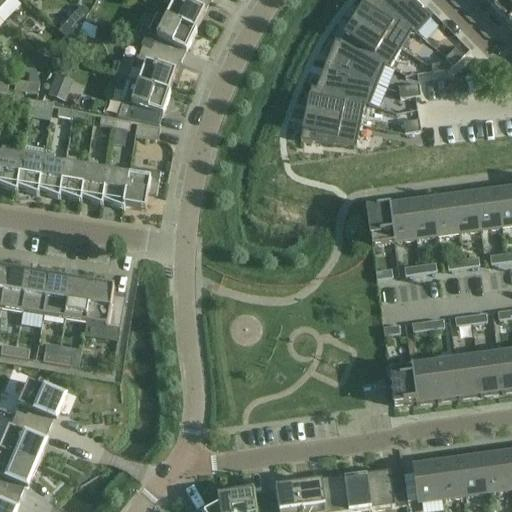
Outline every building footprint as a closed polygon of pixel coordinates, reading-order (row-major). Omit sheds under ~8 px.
[(0,0),(0,10),(9,0),(0,0)] [(172,9),(166,20),(196,35),(197,34),(195,34),(206,13),(211,5),(202,0),(166,0),(164,5),(172,9)] [(367,0),(366,0),(353,22),(401,52),(411,35),(415,37),(416,37),(367,0)] [(368,0),(367,0),(416,37),(431,20),(421,12),(423,10),(413,1),(411,2),(408,0),(372,0),(371,2),(368,0)] [(482,0),(493,11),(503,0),(482,0)] [(511,0),(503,0),(493,11),(508,26),(511,22),(511,0)] [(157,15),(141,48),(142,49),(150,52),(180,65),(181,65),(196,35),(166,20),(157,15)] [(335,42),(335,43),(389,70),(401,52),(353,22),(339,44),(335,42)] [(335,43),(325,67),(377,88),(385,69),(389,71),(389,70),(335,43)] [(127,82),(139,86),(170,96),(169,95),(180,65),(150,52),(142,49),(135,71),(131,70),(127,82)] [(456,50),(451,55),(459,64),(465,58),(464,58),(456,50)] [(451,55),(445,61),(453,69),(458,64),(459,64),(451,55)] [(50,60),(46,68),(52,74),(58,68),(55,60),(50,60)] [(443,66),(431,67),(432,75),(444,74),(443,66)] [(311,90),(311,91),(369,108),(377,88),(325,67),(315,91),(311,90)] [(56,78),(48,98),(64,104),(72,84),(56,78)] [(0,81),(0,91),(8,93),(9,82),(0,81)] [(170,96),(139,86),(127,82),(120,101),(124,102),(118,120),(159,128),(170,96)] [(16,83),(14,94),(26,96),(28,85),(16,83)] [(28,85),(26,96),(38,98),(39,87),(28,85)] [(418,87),(406,89),(408,101),(420,99),(419,87),(418,87)] [(406,89),(398,90),(400,102),(408,101),(406,89)] [(311,91),(305,116),(360,128),(365,108),(369,109),(369,108),(311,91)] [(17,101),(16,109),(30,111),(32,103),(17,101)] [(32,103),(30,111),(45,113),(46,105),(32,103)] [(59,112),(57,120),(72,123),(73,115),(59,112)] [(73,115),(72,123),(86,126),(88,118),(73,115)] [(305,116),(300,144),(356,150),(360,128),(305,116)] [(101,121),(99,128),(115,131),(116,124),(101,121)] [(419,123),(411,124),(413,136),(420,135),(419,129),(419,127),(419,123)] [(116,124),(115,131),(129,134),(130,127),(116,124)] [(411,124),(403,125),(405,137),(413,136),(411,124)] [(160,133),(137,128),(135,140),(158,144),(160,133)] [(0,188),(17,195),(22,161),(10,159),(11,151),(2,149),(0,158),(0,188)] [(18,191),(38,198),(46,152),(24,149),(22,161),(17,195),(18,191)] [(46,152),(38,198),(39,199),(39,194),(59,202),(65,168),(53,166),(55,158),(46,156),(46,152)] [(61,198),(81,205),(86,171),(75,170),(76,161),(66,160),(65,168),(59,202),(60,202),(61,198)] [(86,171),(81,205),(81,206),(82,201),(102,209),(107,175),(96,173),(97,164),(88,163),(86,171)] [(129,178),(123,212),(124,213),(125,208),(146,213),(148,197),(156,198),(158,185),(160,175),(140,172),(130,170),(129,178)] [(103,205),(123,212),(129,178),(107,175),(102,209),(103,209),(103,205)] [(497,194),(502,232),(511,230),(511,194),(509,195),(508,192),(497,194)] [(475,197),(480,235),(502,232),(497,194),(496,194),(496,196),(487,198),(487,195),(475,197)] [(454,200),(459,238),(480,235),(475,197),(474,197),(475,199),(466,200),(466,198),(454,200)] [(432,203),(437,241),(459,238),(454,200),(453,200),(453,202),(444,203),(444,201),(432,203)] [(411,205),(416,243),(437,241),(432,203),(431,203),(432,205),(423,206),(423,204),(411,205)] [(390,208),(395,246),(416,243),(411,205),(410,206),(410,208),(402,209),(401,207),(390,208)] [(372,249),(395,246),(390,208),(389,208),(389,211),(367,214),(372,249)] [(506,266),(505,257),(490,260),(491,268),(506,266)] [(397,261),(398,269),(426,266),(425,258),(397,261)] [(479,269),(478,261),(462,263),(463,272),(479,269)] [(463,272),(462,263),(447,266),(448,274),(463,272)] [(436,275),(435,267),(420,269),(421,277),(436,275)] [(421,277),(420,269),(404,271),(405,280),(421,277)] [(391,273),(375,275),(377,284),(392,281),(391,273)] [(1,312),(22,316),(28,278),(7,274),(1,312)] [(22,316),(43,319),(50,281),(28,278),(22,316)] [(43,319),(65,323),(71,285),(50,281),(43,319)] [(65,323),(86,326),(92,288),(71,285),(65,323)] [(114,292),(92,288),(86,326),(120,332),(125,301),(113,299),(114,292)] [(511,322),(511,313),(497,316),(498,324),(511,322)] [(486,317),(470,320),(471,328),(487,326),(486,317)] [(471,328),(470,320),(455,322),(456,330),(471,328)] [(444,331),(443,323),(427,325),(428,334),(444,331)] [(428,334),(427,325),(412,328),(413,336),(428,334)] [(400,337),(399,329),(383,332),(384,340),(400,337)] [(2,349),(1,358),(14,360),(16,351),(2,349)] [(16,351),(14,360),(28,363),(29,353),(16,351)] [(45,356),(43,365),(57,367),(59,358),(45,356)] [(511,356),(497,359),(502,397),(511,395),(511,356)] [(59,358),(57,367),(71,370),(72,360),(59,358)] [(502,397),(497,359),(476,361),(481,400),(493,398),(492,396),(501,394),(501,397),(502,397)] [(481,400),(476,361),(454,364),(459,402),(471,401),(471,398),(480,397),(480,400),(481,400)] [(459,402),(454,364),(433,367),(438,405),(450,404),(450,401),(458,400),(459,403),(459,402)] [(438,405),(433,367),(412,370),(417,408),(428,407),(428,404),(437,403),(437,405),(438,405)] [(417,408),(412,370),(389,373),(394,409),(415,406),(416,408),(417,408)] [(19,408),(15,419),(49,434),(57,413),(60,415),(66,401),(28,384),(18,408),(19,408)] [(9,430),(0,450),(0,453),(38,469),(43,455),(40,454),(49,434),(15,419),(10,430),(9,430)] [(0,492),(20,501),(29,481),(32,482),(38,469),(0,453),(0,492)] [(483,462),(488,497),(510,494),(506,459),(505,459),(505,461),(497,462),(497,460),(483,462)] [(460,465),(465,500),(488,497),(483,462),(482,462),(482,464),(474,465),(474,463),(460,465)] [(443,504),(465,500),(460,465),(459,465),(460,467),(452,468),(451,466),(440,468),(440,467),(438,467),(443,504)] [(429,469),(414,471),(419,507),(443,504),(438,467),(437,468),(437,470),(429,471),(429,469)] [(390,476),(367,479),(371,511),(384,511),(406,509),(402,478),(390,480),(390,476)] [(371,511),(367,479),(344,482),(348,511),(371,511)] [(348,511),(344,482),(321,485),(325,511),(348,511)] [(302,511),(325,511),(321,485),(299,488),(302,511)] [(265,497),(266,511),(302,511),(299,488),(276,491),(276,495),(265,497)] [(0,511),(15,511),(20,501),(0,492),(0,511)] [(266,511),(265,497),(254,498),(253,494),(230,498),(231,511),(266,511)] [(231,511),(230,498),(216,500),(217,508),(209,511),(231,511)]
